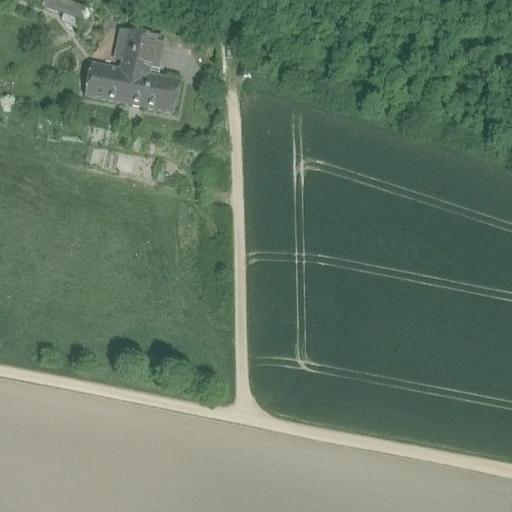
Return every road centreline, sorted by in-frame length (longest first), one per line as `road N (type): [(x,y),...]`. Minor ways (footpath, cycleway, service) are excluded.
road 1 (track): [(0,369),(511,470)]
road 2 (track): [(232,65),(247,417)]
